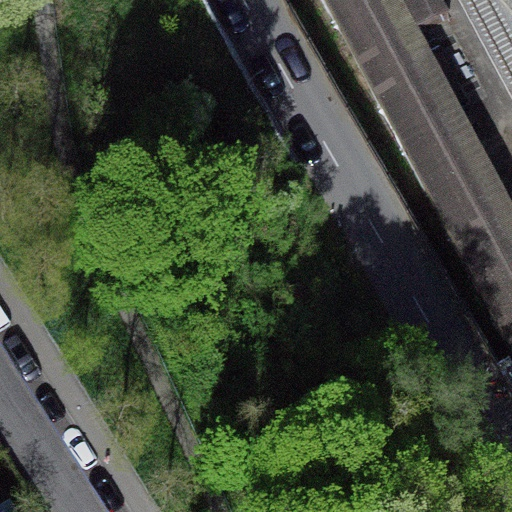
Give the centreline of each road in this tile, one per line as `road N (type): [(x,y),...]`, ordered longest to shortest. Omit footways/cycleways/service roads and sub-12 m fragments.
road 1 (secondary): [(245,0),(511,464)]
road 2 (residential): [(87,511),(0,372)]
